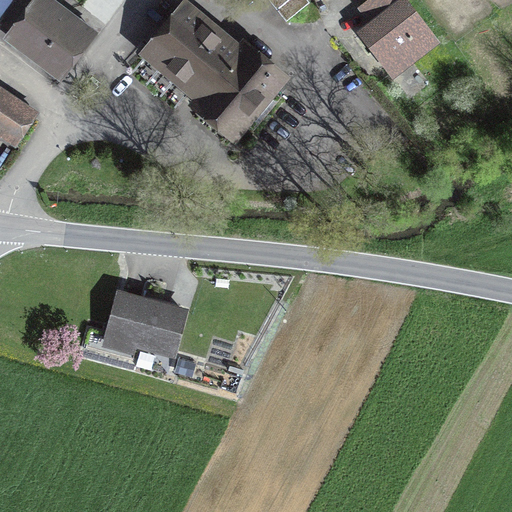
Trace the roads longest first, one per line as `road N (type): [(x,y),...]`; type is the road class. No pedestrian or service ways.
road 1 (tertiary): [(511,291),(315,261),(0,229)]
road 2 (residential): [(0,212),(141,0)]
